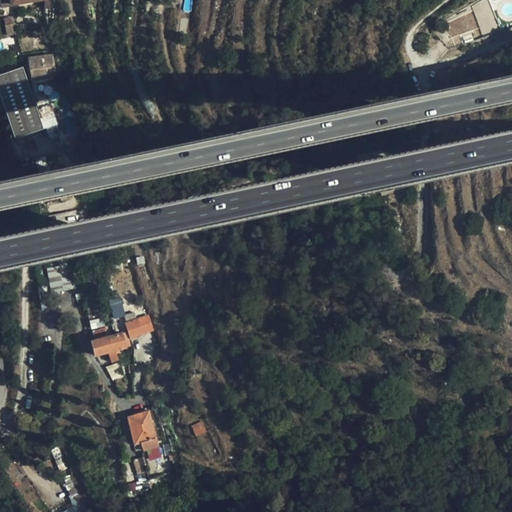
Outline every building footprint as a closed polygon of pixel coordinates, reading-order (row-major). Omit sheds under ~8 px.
[(48,47),(38,1),(41,0),(10,0),(11,5),(15,5),(26,53),(48,47)] [(0,54),(10,52),(0,7),(0,54)] [(44,73),(41,56),(30,58),(33,75),(44,73)] [(44,129),(22,67),(0,75),(0,95),(15,139),(44,129)] [(117,268),(113,250),(104,252),(109,270),(117,268)] [(61,288),(56,264),(42,267),(45,282),(35,285),(38,300),(49,297),(48,291),(61,288)] [(87,293),(76,295),(78,304),(89,301),(87,293)] [(125,348),(120,328),(116,329),(117,332),(114,332),(112,326),(104,328),(105,329),(92,333),(94,340),(90,341),(94,356),(125,348)] [(158,447),(148,411),(127,418),(133,445),(141,443),(143,451),(158,447)] [(145,472),(142,458),(133,460),(136,474),(145,472)]
